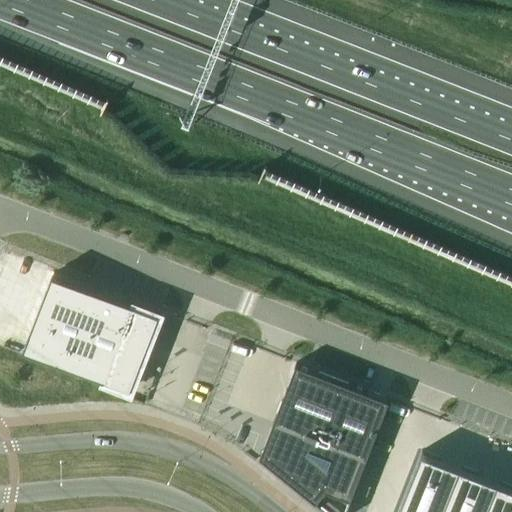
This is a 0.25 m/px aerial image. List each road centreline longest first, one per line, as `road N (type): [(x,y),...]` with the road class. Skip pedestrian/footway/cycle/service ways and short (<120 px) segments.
road 1 (motorway): [(3,0),(511,200)]
road 2 (residential): [(30,222),(511,407)]
road 3 (motorway): [(511,141),(153,0)]
road 4 (tertiary): [(274,511),(207,465),(156,445),(114,439),(0,447)]
road 5 (tertiary): [(0,496),(121,486),(201,511)]
